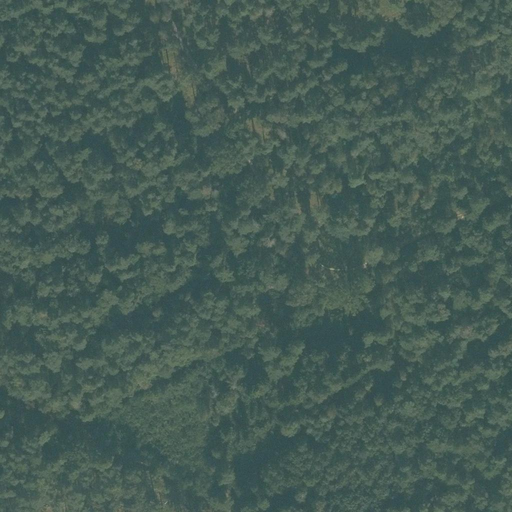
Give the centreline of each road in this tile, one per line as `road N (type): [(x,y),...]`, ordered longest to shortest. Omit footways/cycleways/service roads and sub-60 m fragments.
road 1 (track): [(68,424),(314,289)]
road 2 (track): [(314,289),(222,115)]
road 3 (track): [(82,430),(227,511)]
road 4 (track): [(314,289),(455,216)]
road 5 (track): [(222,115),(159,0)]
